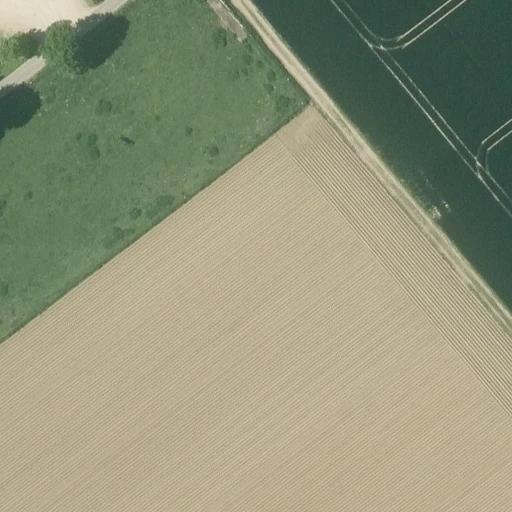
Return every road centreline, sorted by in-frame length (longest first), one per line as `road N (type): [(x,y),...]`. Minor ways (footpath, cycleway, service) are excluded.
road 1 (track): [(244,0),(511,322)]
road 2 (track): [(0,91),(119,0)]
